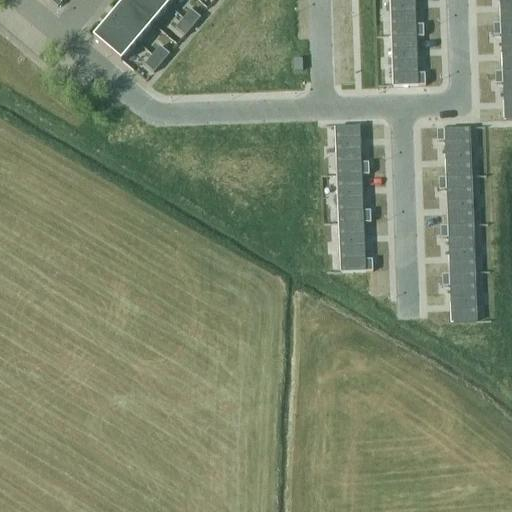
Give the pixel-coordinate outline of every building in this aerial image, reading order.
[(47,0),(49,1),(58,9),(62,4),(56,0),(47,0)] [(168,8),(158,0),(127,0),(125,3),(153,26),(168,8)] [(158,0),(168,8),(175,0),(158,0)] [(415,0),(390,0),(391,28),(392,40),(417,39),(424,39),(424,27),(416,27),(415,0)] [(511,0),(499,0),(501,26),(511,25),(511,0)] [(137,45),(153,26),(125,3),(109,21),(137,45)] [(191,11),(183,21),(193,29),(200,19),(191,11)] [(122,63),(137,45),(109,21),(94,39),(122,63)] [(193,29),(183,21),(176,30),(185,38),(193,29)] [(511,25),(501,26),(493,26),(494,38),(501,38),(502,70),(502,74),(511,73),(511,25)] [(417,39),(392,40),(393,77),(393,89),(418,88),(426,88),(425,76),(418,76),(417,39)] [(162,65),(169,56),(160,48),(152,57),(162,65)] [(154,74),(162,65),(152,57),(144,66),(154,74)] [(511,73),(502,74),(495,74),(495,86),(503,86),(504,122),(511,122),(511,73)] [(360,128),(335,129),(336,166),(337,178),(362,177),(369,177),(369,165),(361,165),(360,128)] [(444,131),(437,132),(437,144),(445,143),(446,180),(471,179),(469,131),(469,130),(444,131)] [(362,177),(337,178),(339,226),(364,225),(371,225),(371,213),(363,213),(362,177)] [(446,180),(439,180),(439,192),(447,192),(448,228),(473,227),(471,179),(446,180)] [(364,225),(339,226),(340,263),(341,275),(366,274),(373,273),(373,262),(373,261),(365,262),(365,251),(364,225)] [(448,228),(440,228),(441,240),(448,240),(448,248),(449,276),(474,276),(473,227),(448,228)] [(449,276),(442,277),(443,289),(450,288),(451,325),(476,324),(474,276),(449,276)]
